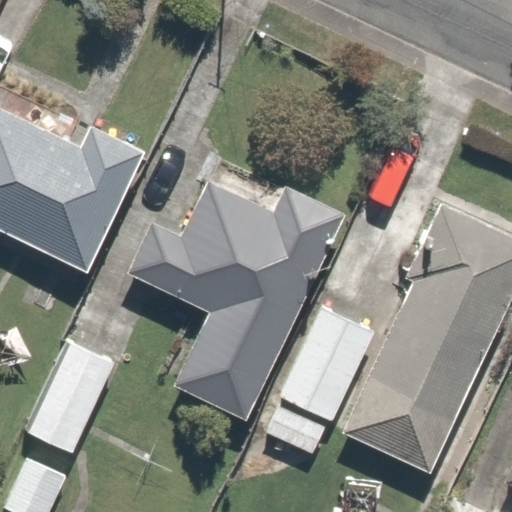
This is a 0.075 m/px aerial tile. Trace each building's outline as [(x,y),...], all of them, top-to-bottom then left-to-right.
[(0,229),(97,276),(164,137),(99,106),(85,133),(0,91),(0,229)] [(254,419),(355,202),(294,174),(280,202),(216,172),(190,229),(155,212),(129,267),(211,305),(175,382),(254,419)] [(449,479),(511,324),(511,236),(442,208),(391,332),(321,303),(266,437),(319,459),(330,431),(449,479)] [(131,354),(77,326),(25,425),(79,454),(131,354)] [(52,511),(76,469),(29,444),(0,497),(0,502),(18,511),(52,511)] [(511,486),(511,463),(503,483),(511,486)] [(508,511),(460,483),(441,511),(508,511)]
